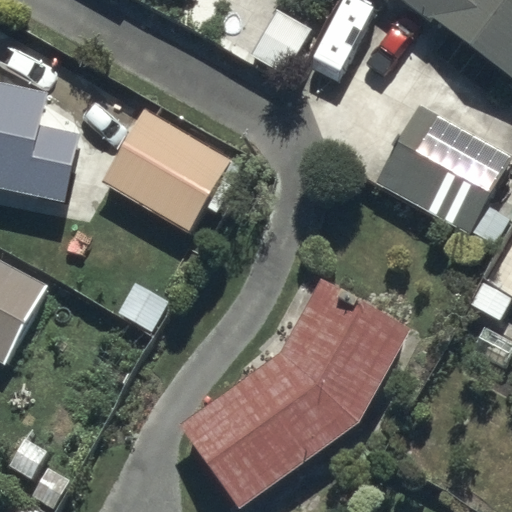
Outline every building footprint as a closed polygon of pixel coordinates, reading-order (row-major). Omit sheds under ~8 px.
[(511,0),(409,0),(511,77),(511,0)] [(279,14),(253,62),(287,81),(313,33),(279,14)] [(0,86),(0,189),(61,202),(76,138),(37,128),(45,96),(0,86)] [(511,167),(511,164),(430,115),(390,182),(474,232),(511,167)] [(229,163),(153,118),(114,185),(189,230),(229,163)] [(41,287),(0,262),(0,353),(1,354),(41,287)] [(509,297),(483,281),(472,300),(498,315),(509,297)] [(330,295),(289,361),(193,426),(242,498),(359,421),(410,330),(330,295)]
